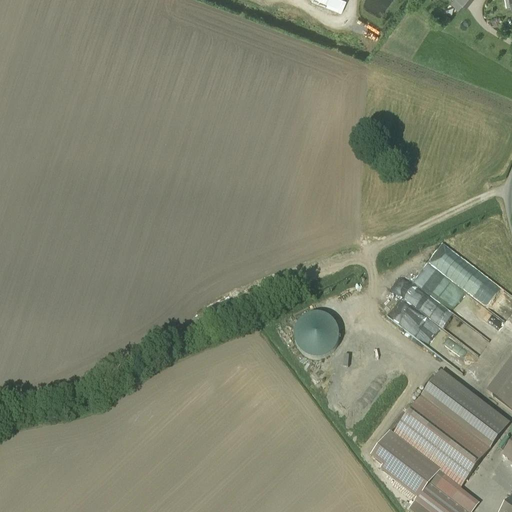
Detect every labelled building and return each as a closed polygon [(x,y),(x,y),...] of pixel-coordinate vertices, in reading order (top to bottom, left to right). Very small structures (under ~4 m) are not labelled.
[(346,0),(311,0),(311,1),(341,13),(346,0)] [(296,329),(294,336),(295,344),(298,351),(303,356),(309,360),(317,361),(324,360),(331,356),(336,351),(339,344),(339,337),(338,330),(334,324),(328,319),(321,317),(314,316),(307,319),(301,323),(296,329)] [(511,359),(486,394),(511,413),(511,359)] [(511,425),(441,372),(389,441),(442,482),(435,491),(462,511),(473,511),(480,504),(462,491),(511,425)] [(511,444),(502,458),(511,465),(511,444)] [(511,511),(511,501),(503,511),(511,511)]
